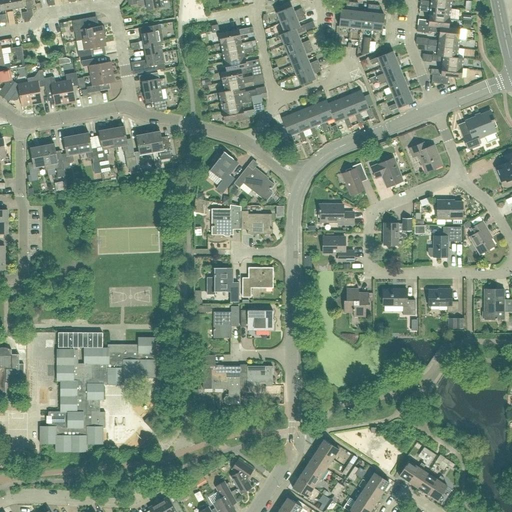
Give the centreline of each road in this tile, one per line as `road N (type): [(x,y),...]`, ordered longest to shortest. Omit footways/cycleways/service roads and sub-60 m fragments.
road 1 (residential): [(128,108),(108,6),(40,14),(30,29),(0,34)]
road 2 (residential): [(511,255),(502,272),(380,273),(368,258),(372,216)]
road 3 (residential): [(0,280),(22,267),(20,122)]
road 4 (unclassified): [(253,511),(289,450),(291,354)]
road 5 (residential): [(0,503),(132,503),(162,491)]
road 6 (residential): [(274,106),(339,80),(315,16),(322,0)]
road 7 (unclassified): [(302,177),(332,150),(436,108)]
road 8 (unclassified): [(251,144),(128,108)]
